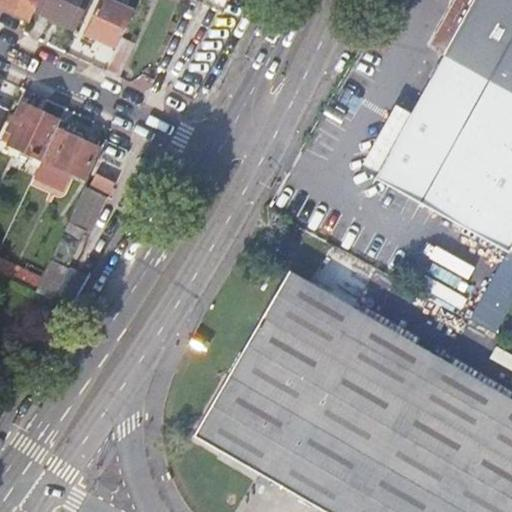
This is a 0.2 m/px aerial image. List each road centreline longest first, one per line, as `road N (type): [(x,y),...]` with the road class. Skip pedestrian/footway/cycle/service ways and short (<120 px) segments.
road 1 (secondary): [(218,153),(21,464)]
road 2 (secondary): [(123,378),(253,174)]
road 3 (residential): [(0,55),(218,153)]
road 4 (secondary): [(253,174),(337,0)]
road 5 (secondary): [(297,0),(218,153)]
road 6 (residential): [(153,511),(140,491),(123,378)]
road 7 (secondary): [(51,483),(123,378)]
